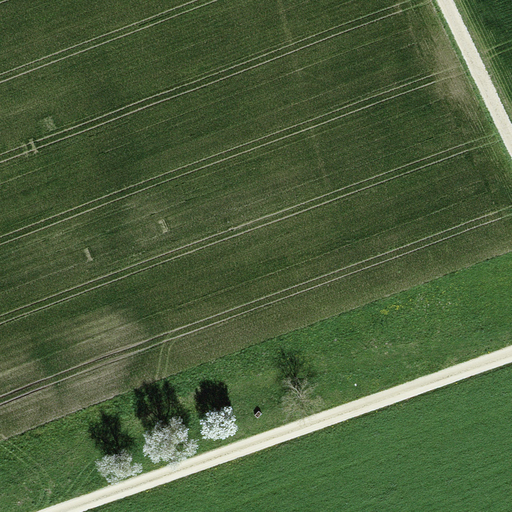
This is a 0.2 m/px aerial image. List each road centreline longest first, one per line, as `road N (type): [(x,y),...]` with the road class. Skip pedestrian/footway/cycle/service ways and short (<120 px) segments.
road 1 (track): [(51,511),(511,351)]
road 2 (track): [(441,0),(511,148)]
